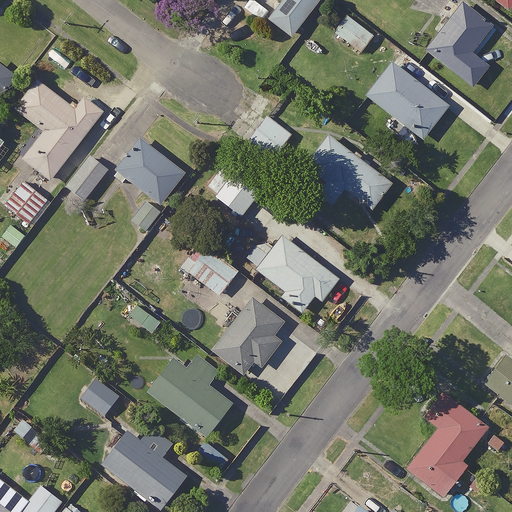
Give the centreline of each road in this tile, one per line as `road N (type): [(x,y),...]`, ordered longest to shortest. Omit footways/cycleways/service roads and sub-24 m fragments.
road 1 (residential): [(511,172),(252,511)]
road 2 (residential): [(267,105),(122,0)]
